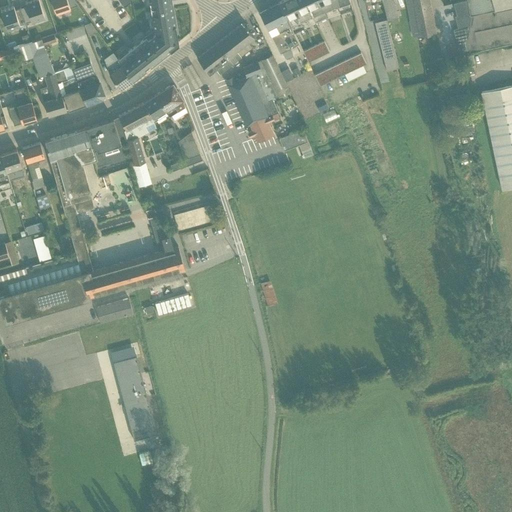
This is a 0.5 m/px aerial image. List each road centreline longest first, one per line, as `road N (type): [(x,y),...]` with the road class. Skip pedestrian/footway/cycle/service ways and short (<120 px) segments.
road 1 (unclassified): [(176,60),(258,314),(270,402),(264,511)]
road 2 (tertiary): [(0,142),(128,98),(176,60)]
road 3 (track): [(12,371),(44,511)]
